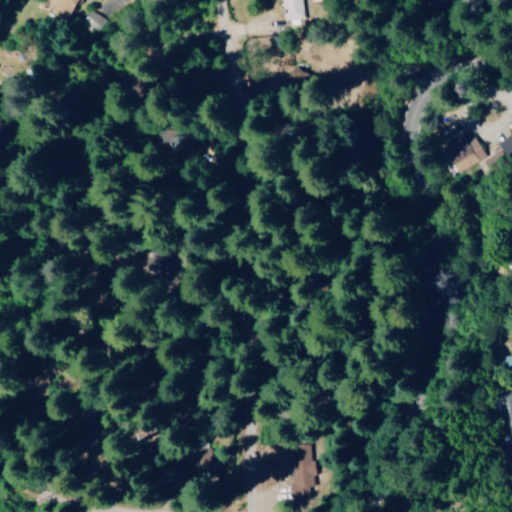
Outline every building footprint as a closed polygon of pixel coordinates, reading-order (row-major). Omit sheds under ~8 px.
[(79,0),(56,0),(50,10),(67,21),(79,0)] [(282,0),(283,19),(302,18),(301,0),(282,0)] [(511,131),(497,140),(511,164),(511,131)] [(467,142),(464,136),(448,145),(452,151),(447,154),(457,172),(487,155),(476,137),(467,142)] [(511,374),(511,354),(501,355),(501,375),(511,374)] [(511,444),(511,398),(499,400),(503,428),(509,427),(511,444)] [(290,494),(312,492),(307,444),(285,447),(290,494)] [(192,451),(193,481),(217,480),(216,450),(192,451)]
